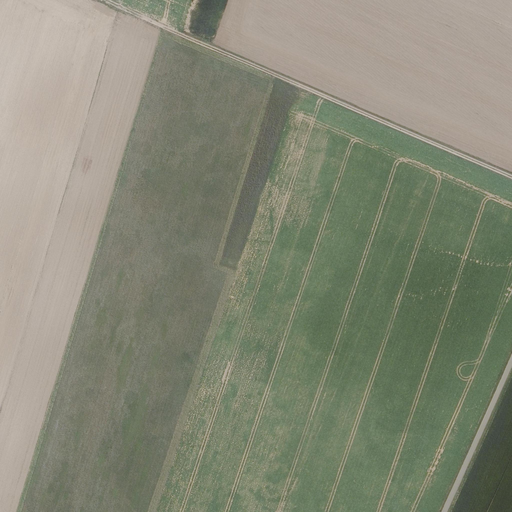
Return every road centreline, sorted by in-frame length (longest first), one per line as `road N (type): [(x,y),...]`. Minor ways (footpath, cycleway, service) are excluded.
road 1 (track): [(511,176),(110,0)]
road 2 (unclassified): [(443,511),(511,360)]
